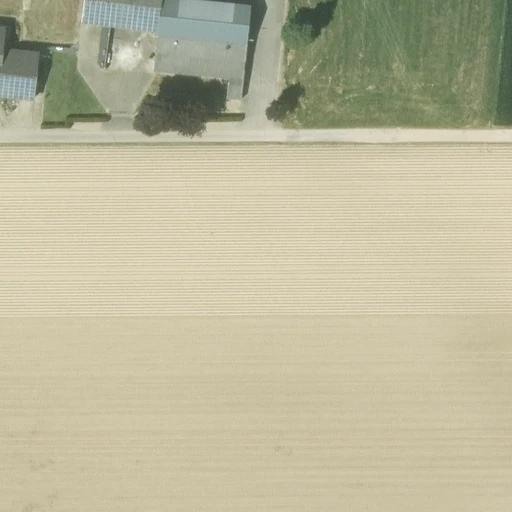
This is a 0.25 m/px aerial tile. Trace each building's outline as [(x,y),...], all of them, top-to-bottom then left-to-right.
[(83,0),(81,23),(156,32),(159,0),(83,0)] [(180,0),(159,0),(156,32),(156,33),(246,42),(249,7),(180,0)] [(3,32),(0,31),(0,93),(19,95),(21,73),(36,74),(38,55),(2,52),(3,32)] [(246,42),(156,33),(152,72),(228,79),(226,99),(240,100),(246,42)] [(36,74),(21,73),(19,95),(18,97),(33,98),(36,74)]
